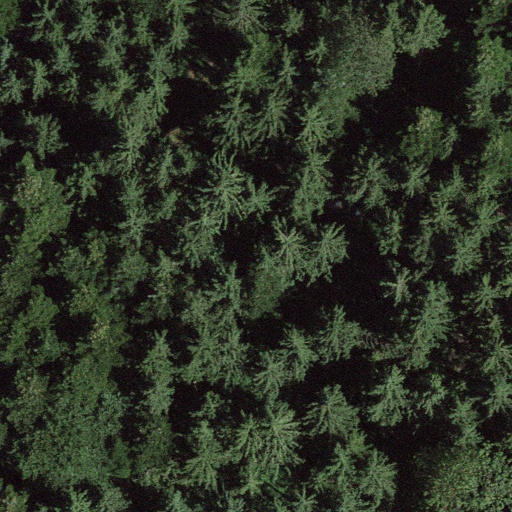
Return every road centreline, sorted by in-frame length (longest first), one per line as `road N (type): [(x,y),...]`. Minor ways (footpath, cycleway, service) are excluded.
road 1 (track): [(511,208),(0,146)]
road 2 (track): [(511,220),(462,312),(402,511)]
